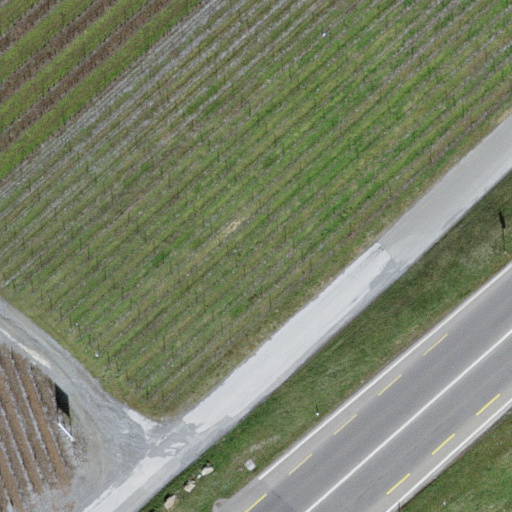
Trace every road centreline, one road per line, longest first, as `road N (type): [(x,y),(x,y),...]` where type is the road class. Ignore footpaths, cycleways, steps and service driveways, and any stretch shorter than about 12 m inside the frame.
road 1 (unclassified): [(511,140),(117,511)]
road 2 (primary): [(511,330),(305,511)]
road 3 (track): [(0,329),(164,468)]
